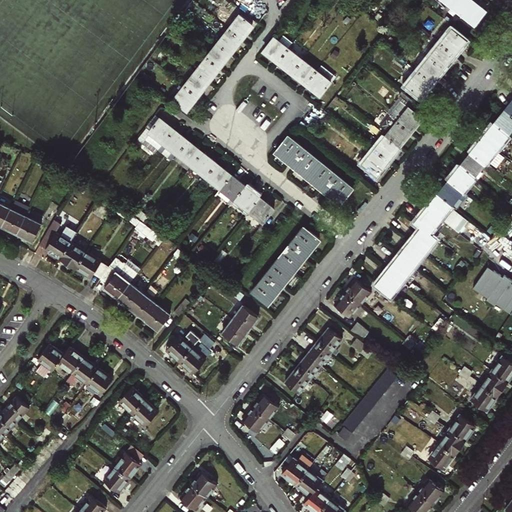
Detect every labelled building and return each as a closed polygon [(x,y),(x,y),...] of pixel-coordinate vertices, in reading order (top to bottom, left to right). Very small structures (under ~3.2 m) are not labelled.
[(446,0),(460,11),(468,0),(446,0)] [(468,0),(460,11),(475,23),(486,10),(472,0),(468,0)] [(229,29),(241,38),(252,24),(240,14),(229,29)] [(441,43),(453,53),(464,39),(448,26),(442,33),(446,37),(441,43)] [(217,43),(230,52),(241,38),(229,29),(217,43)] [(264,48),(278,60),(288,48),(273,36),(264,48)] [(207,57),(219,66),(230,52),(217,43),(207,57)] [(430,57),(441,67),(453,53),(441,43),(430,57)] [(278,60),(293,71),(302,58),(288,48),(278,60)] [(196,71),(208,81),(219,66),(207,57),(196,71)] [(418,71),(430,81),(441,67),(430,57),(418,71)] [(293,71),(307,82),(316,70),(302,58),(293,71)] [(307,82),(321,93),(331,81),(316,70),(307,82)] [(184,85),(197,95),(208,81),(196,71),(184,85)] [(401,81),(418,95),(430,81),(418,71),(411,81),(406,76),(401,81)] [(173,100),(185,109),(197,95),(184,85),(173,100)] [(411,104),(414,101),(403,92),(400,95),(411,104)] [(409,106),(411,104),(400,95),(387,112),(389,114),(401,99),(409,106)] [(391,115),(409,131),(421,116),(409,106),(401,99),(389,114),(391,115)] [(494,124),(506,134),(511,126),(511,115),(505,110),(494,124)] [(386,135),(398,144),(409,131),(391,115),(379,129),(381,130),(386,135)] [(150,131),(164,142),(173,130),(159,118),(150,131)] [(483,138),(495,148),(506,134),(494,124),(483,138)] [(164,142),(177,153),(187,141),(173,130),(164,142)] [(369,144),(375,149),(386,135),(381,130),(380,130),(369,144)] [(308,176),(320,161),(289,135),(276,150),(308,176)] [(375,149),(387,159),(398,144),(386,135),(375,149)] [(471,152),(484,162),(495,148),(483,138),(471,152)] [(187,170),(192,164),(202,152),(187,141),(177,153),(172,159),(187,170)] [(359,156),(365,161),(375,149),(369,144),(359,156)] [(490,167),(501,153),(495,148),(484,162),(490,167)] [(363,163),(375,173),(387,159),(375,149),(365,161),(363,163)] [(201,181),(206,175),(216,163),(202,152),(192,164),(187,170),(201,181)] [(485,173),(479,168),(484,162),(471,152),(460,165),(473,175),(479,180),(485,173)] [(341,203),(353,187),(320,161),(308,176),(341,203)] [(206,175),(221,187),(231,175),(216,163),(206,175)] [(449,180),(461,190),(473,175),(460,165),(449,180)] [(221,187),(235,198),(245,186),(231,175),(221,187)] [(461,190),(468,195),(479,180),(473,175),(461,190)] [(450,204),(457,209),(468,195),(461,190),(449,180),(437,194),(450,204)] [(235,198),(249,209),(259,196),(245,186),(235,198)] [(426,208),(439,218),(450,204),(437,194),(426,208)] [(264,220),(274,208),(259,196),(249,209),(264,220)] [(0,224),(2,225),(11,208),(0,202),(0,224)] [(2,225),(17,232),(25,215),(28,209),(14,202),(11,208),(2,225)] [(421,228),(434,238),(446,223),(439,218),(426,208),(415,222),(421,228)] [(17,232),(32,240),(40,223),(25,215),(17,232)] [(71,241),(55,231),(62,221),(54,216),(45,232),(52,237),(46,247),(45,248),(60,258),(71,241)] [(251,237),(256,241),(266,228),(261,224),(251,237)] [(278,258),(292,270),(318,238),(304,226),(278,258)] [(410,242),(422,252),(434,238),(421,228),(410,242)] [(39,243),(46,247),(52,237),(45,232),(39,243)] [(60,258),(75,267),(85,251),(71,241),(60,258)] [(399,256),(411,266),(422,252),(410,242),(399,256)] [(75,267),(90,277),(100,260),(85,251),(75,267)] [(388,269),(400,280),(411,266),(399,256),(388,269)] [(117,297),(129,282),(135,275),(113,258),(100,278),(106,283),(104,286),(117,297)] [(252,291),(266,303),(292,270),(278,258),(252,291)] [(502,276),(487,266),(472,287),(487,297),(486,299),(494,305),(495,303),(503,293),(495,287),(502,276)] [(376,284),(389,294),(400,280),(388,269),(376,284)] [(511,311),(511,283),(511,282),(511,280),(503,275),(502,276),(495,287),(503,293),(495,303),(510,313),(511,311)] [(344,291),(361,304),(371,291),(355,278),(344,291)] [(117,297),(131,308),(143,293),(129,282),(117,297)] [(239,300),(243,295),(233,287),(229,292),(230,292),(237,299),(239,300)] [(334,303),(350,316),(361,304),(344,291),(334,303)] [(234,303),(237,299),(230,292),(227,296),(234,303)] [(131,308),(144,318),(155,303),(143,293),(131,308)] [(173,312),(178,317),(190,303),(185,299),(173,312)] [(144,318),(157,328),(169,314),(155,303),(144,318)] [(232,319),(247,330),(257,316),(243,305),(232,319)] [(222,332),(237,343),(247,330),(232,319),(222,332)] [(358,336),(365,327),(355,319),(347,328),(358,336)] [(341,349),(336,345),(342,338),(328,327),(317,341),(331,352),(336,356),(341,349)] [(178,361),(192,346),(179,334),(165,349),(178,361)] [(412,344),(415,341),(408,336),(405,339),(412,344)] [(363,354),(368,348),(356,338),(351,344),(363,354)] [(409,348),(412,344),(405,339),(402,343),(409,348)] [(306,354),(320,365),(331,352),(317,341),(306,354)] [(52,369),(58,362),(64,354),(49,343),(38,358),(52,369)] [(58,362),(72,372),(84,356),(70,346),(64,354),(58,362)] [(192,373),(205,358),(192,346),(178,361),(192,373)] [(363,354),(366,357),(371,350),(368,348),(363,354)] [(309,378),(316,369),(320,365),(306,354),(296,367),(309,378)] [(507,381),(511,374),(511,362),(501,354),(491,369),(507,381)] [(72,372),(86,382),(98,367),(84,356),(72,372)] [(469,374),(471,371),(464,365),(461,369),(469,374)] [(86,382),(100,393),(112,377),(98,367),(86,382)] [(298,392),(302,387),(309,378),(296,367),(285,381),(298,392)] [(392,381),(396,376),(387,368),(382,373),(392,381)] [(309,378),(315,383),(322,374),(316,369),(309,378)] [(459,372),(466,378),(469,374),(461,369),(459,372)] [(496,396),(507,381),(491,369),(480,384),(496,396)] [(388,386),(392,381),(382,373),(378,378),(388,386)] [(302,387),(307,392),(315,383),(309,378),(302,387)] [(384,391),(388,386),(378,378),(374,383),(384,391)] [(370,388),(380,396),(384,391),(374,383),(370,388)] [(486,410),(496,396),(480,384),(470,398),(486,410)] [(119,400),(132,412),(145,398),(132,385),(119,400)] [(366,393),(376,401),(380,396),(370,388),(366,393)] [(252,405),(268,418),(279,405),(263,393),(252,405)] [(372,406),(376,401),(366,393),(362,398),(372,406)] [(4,409),(16,420),(29,407),(16,395),(4,409)] [(145,424),(158,410),(145,398),(132,412),(145,424)] [(368,411),(372,406),(362,398),(358,403),(368,411)] [(312,418),(313,417),(318,411),(308,403),(302,410),(308,415),(312,418)] [(364,416),(368,411),(358,403),(354,408),(364,416)] [(242,418),(258,431),(268,418),(252,405),(242,418)] [(360,421),(364,416),(354,408),(350,413),(360,421)] [(0,413),(0,427),(5,433),(16,420),(4,409),(0,413)] [(313,417),(317,420),(323,413),(319,410),(318,411),(313,417)] [(356,426),(360,421),(350,413),(346,417),(356,426)] [(465,440),(475,425),(459,413),(449,428),(465,440)] [(344,425),(351,431),(356,426),(346,417),(342,423),(344,425)] [(337,433),(345,439),(351,431),(344,425),(337,433)] [(63,440),(68,435),(59,427),(54,432),(63,440)] [(291,436),(294,433),(288,427),(285,431),(291,436)] [(41,434),(46,437),(51,432),(46,428),(41,434)] [(455,454),(465,440),(449,428),(444,434),(438,442),(455,454)] [(288,440),(291,436),(285,431),(282,434),(288,440)] [(59,445),(63,440),(54,432),(50,437),(59,445)] [(40,444),(46,437),(41,434),(36,440),(40,444)] [(299,443),(305,448),(313,439),(306,434),(299,443)] [(55,450),(59,445),(50,437),(45,442),(55,450)] [(323,449),(329,442),(325,438),(319,446),(323,449)] [(51,455),(55,450),(45,442),(41,447),(51,455)] [(428,457),(444,469),(455,454),(438,442),(428,457)] [(314,452),(317,456),(323,449),(319,446),(314,452)] [(411,455),(413,451),(406,446),(403,449),(411,455)] [(46,460),(51,455),(41,447),(37,452),(46,460)] [(317,456),(321,459),(326,452),(323,449),(317,456)] [(408,458),(411,455),(403,449),(401,453),(408,458)] [(114,465),(130,477),(141,464),(125,451),(114,465)] [(42,465),(46,460),(37,452),(33,457),(42,465)] [(334,464),(341,469),(350,458),(343,453),(334,464)] [(38,469),(42,465),(33,457),(29,461),(38,469)] [(281,472),(295,483),(307,468),(293,457),(281,472)] [(34,474),(38,469),(29,461),(25,466),(34,474)] [(10,470),(14,473),(19,468),(15,464),(10,470)] [(103,479),(118,491),(130,477),(114,465),(103,479)] [(29,479),(34,474),(25,466),(20,471),(29,479)] [(309,495),(316,486),(322,479),(307,468),(295,483),(309,495)] [(341,475),(345,478),(351,471),(347,468),(341,475)] [(5,476),(9,479),(14,473),(10,470),(5,476)] [(25,484),(29,479),(20,471),(16,476),(25,484)] [(206,496),(216,484),(200,471),(190,483),(206,496)] [(345,478),(348,480),(354,474),(351,471),(345,478)] [(21,489),(25,484),(16,476),(12,481),(21,489)] [(418,490),(434,503),(444,490),(428,477),(418,490)] [(16,494),(21,489),(12,481),(7,486),(16,494)] [(196,509),(206,496),(190,483),(179,496),(196,509)] [(12,499),(16,494),(7,486),(3,491),(12,499)] [(316,511),(318,511),(330,497),(316,486),(309,495),(303,502),(316,511)] [(407,502),(418,511),(425,511),(434,503),(418,490),(407,502)] [(0,496),(8,504),(12,499),(3,491),(0,494),(0,496)] [(386,502),(389,498),(382,492),(379,496),(386,502)] [(83,511),(101,511),(106,507),(91,495),(80,509),(83,511)] [(382,506),(386,502),(379,496),(375,500),(382,506)] [(318,511),(341,511),(344,508),(330,497),(318,511)]
